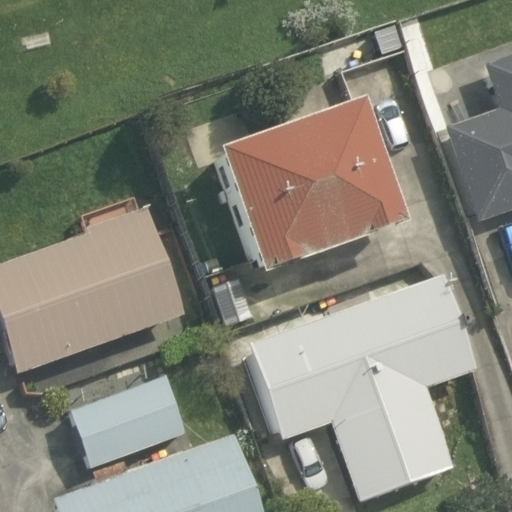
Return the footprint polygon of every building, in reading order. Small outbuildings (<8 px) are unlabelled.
[(466,224),(511,208),(511,53),(473,67),(490,112),(434,130),(466,224)] [(360,102),(214,152),(258,280),(405,226),(360,102)] [(84,239),(0,268),(0,329),(16,375),(183,317),(145,208),(81,230),(84,239)] [(475,373),(440,279),(245,350),(280,444),(328,426),(356,506),(454,471),(423,392),(475,373)] [(65,413),(87,473),(118,462),(184,438),(162,378),(65,413)] [(93,488),(48,505),(51,511),(256,511),(230,438),(123,477),(118,462),(87,473),(93,488)]
